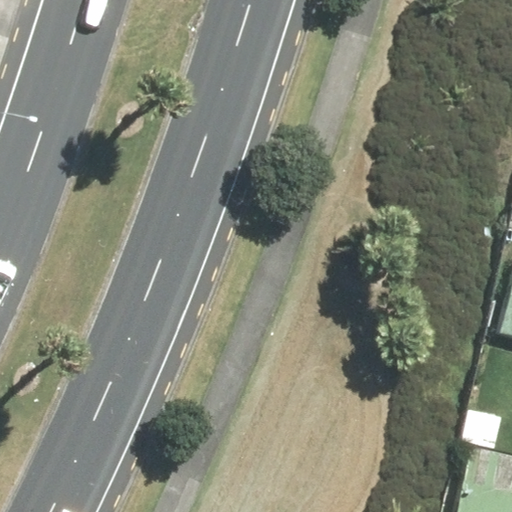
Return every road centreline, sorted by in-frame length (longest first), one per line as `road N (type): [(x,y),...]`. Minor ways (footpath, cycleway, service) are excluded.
road 1 (primary): [(253,0),(213,136),(50,511)]
road 2 (primary): [(0,235),(81,0)]
